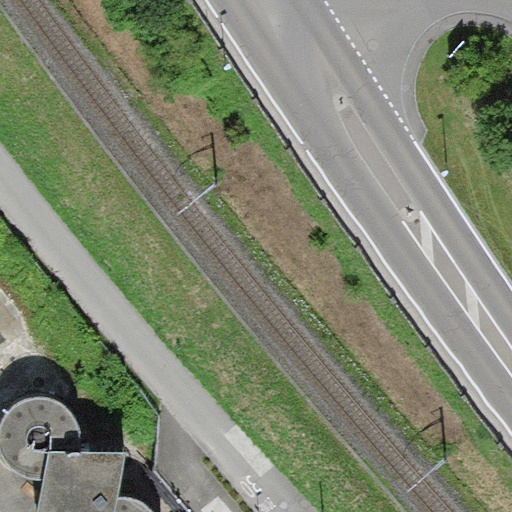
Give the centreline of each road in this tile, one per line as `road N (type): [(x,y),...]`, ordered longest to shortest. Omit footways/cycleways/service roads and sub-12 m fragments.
road 1 (unclassified): [(292,511),(0,169)]
road 2 (primary): [(268,0),(511,357)]
